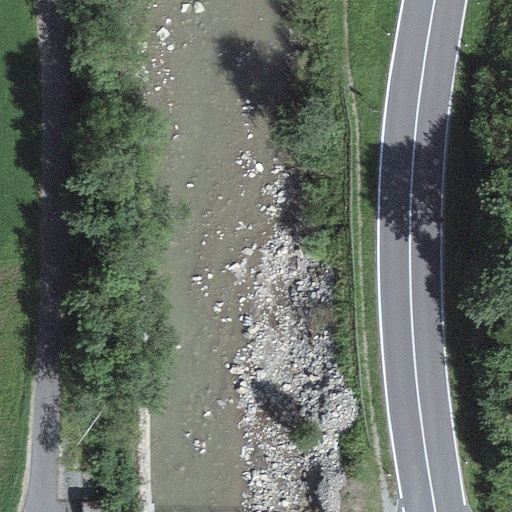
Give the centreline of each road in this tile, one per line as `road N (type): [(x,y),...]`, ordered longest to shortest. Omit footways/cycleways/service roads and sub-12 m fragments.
road 1 (secondary): [(434,0),(411,257),(435,511)]
road 2 (unclassified): [(39,511),(50,0)]
